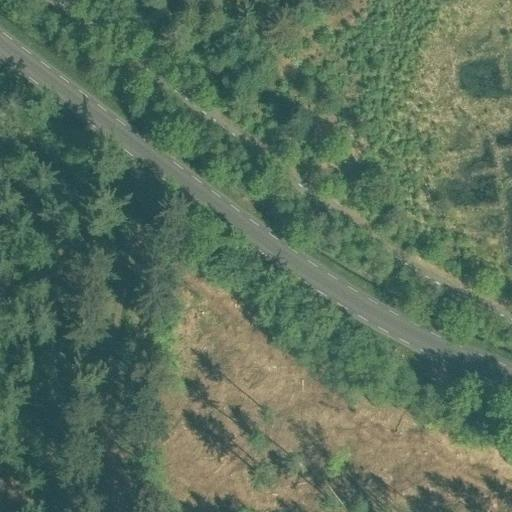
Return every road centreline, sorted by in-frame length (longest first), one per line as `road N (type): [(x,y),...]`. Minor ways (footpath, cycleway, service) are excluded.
road 1 (secondary): [(511,380),(398,329),(318,279),(0,45)]
road 2 (track): [(169,86),(133,146),(110,256),(99,511)]
